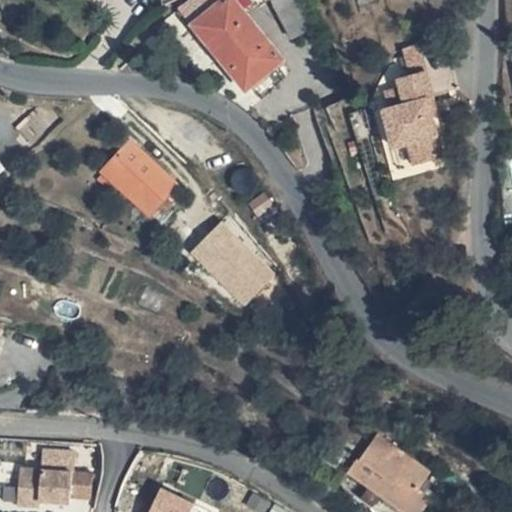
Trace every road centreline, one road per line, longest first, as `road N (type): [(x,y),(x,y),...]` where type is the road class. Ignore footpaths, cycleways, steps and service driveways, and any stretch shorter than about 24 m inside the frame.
road 1 (residential): [(0,71),(176,91),(216,105),(246,128),(364,313),(402,353),(511,405)]
road 2 (residential): [(511,328),(495,305),(483,212),(489,0)]
road 3 (unclassified): [(0,425),(185,449),(279,488),(309,511)]
